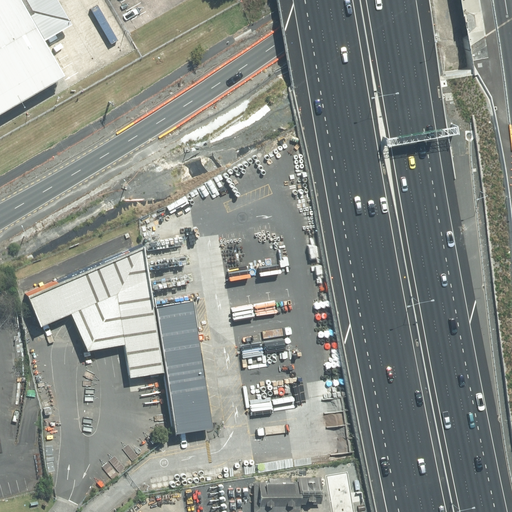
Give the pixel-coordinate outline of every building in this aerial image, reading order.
[(0,0),(0,112),(59,79),(37,42),(27,23),(15,4),(13,0),(0,0)] [(51,0),(13,0),(15,4),(27,23),(37,42),(67,27),(51,0)] [(511,11),(473,17),(510,241),(511,239),(511,11)] [(136,248),(25,298),(37,328),(66,315),(73,332),(83,352),(106,347),(116,344),(122,378),(157,372),(136,248)] [(206,430),(187,304),(156,309),(174,435),(206,430)] [(347,468),(321,470),(323,499),(349,496),(347,468)] [(293,482),(252,482),(251,511),(298,511),(299,504),(318,505),(318,477),(294,477),(293,482)]
